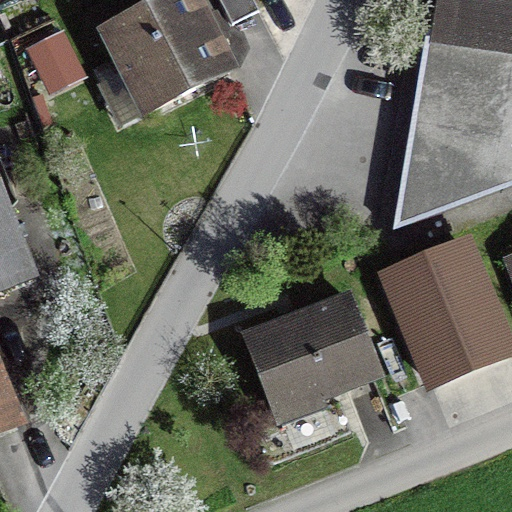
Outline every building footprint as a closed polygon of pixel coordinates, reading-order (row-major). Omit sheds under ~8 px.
[(211,15),(203,0),(161,0),(97,32),(118,75),(98,85),(120,129),(141,119),(143,123),(241,74),(225,44),(232,41),(218,12),(211,15)] [(260,11),(254,0),(218,0),(231,25),(260,11)] [(511,0),(438,0),(431,43),(423,42),(392,234),(511,189),(511,0)] [(55,124),(43,95),(31,100),(43,129),(55,124)] [(0,439),(26,429),(0,363),(0,295),(41,279),(0,177),(0,439)] [(427,396),(511,361),(511,335),(472,238),(379,276),(427,396)] [(511,256),(503,259),(511,282),(511,256)] [(386,381),(352,292),(240,335),(278,432),(331,411),(328,403),(386,381)]
